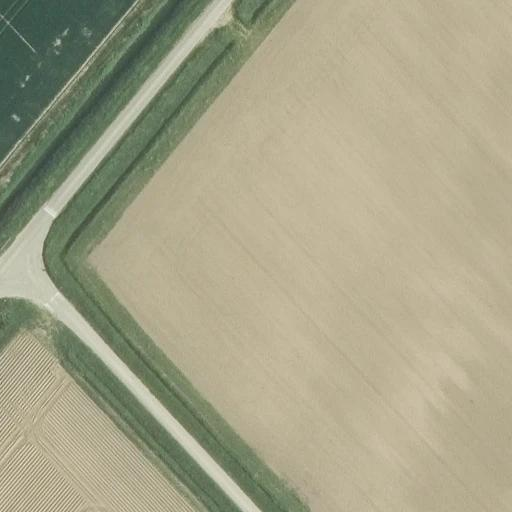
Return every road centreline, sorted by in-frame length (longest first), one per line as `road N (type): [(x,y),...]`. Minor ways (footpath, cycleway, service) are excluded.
road 1 (unclassified): [(12,268),(230,0)]
road 2 (unclassified): [(249,511),(51,298),(12,268)]
